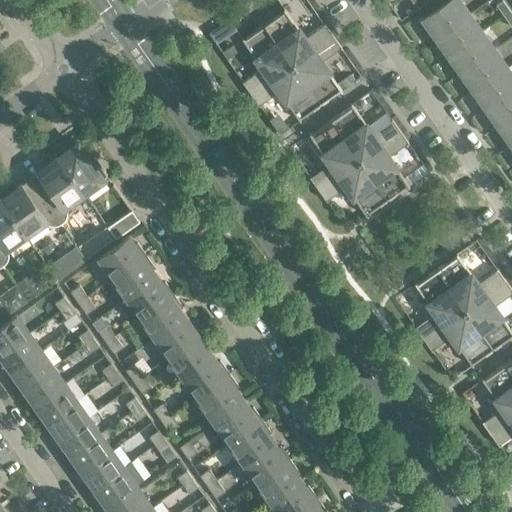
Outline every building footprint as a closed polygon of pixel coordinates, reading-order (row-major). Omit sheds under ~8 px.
[(428,0),(410,0),(417,8),(428,0)] [(434,39),(468,15),(457,0),(450,0),(424,19),(436,36),(434,39)] [(496,5),(504,16),(510,12),(502,0),(496,5)] [(283,11),(263,25),(291,64),(332,35),(324,23),(304,37),(283,8),(282,9),(283,11)] [(481,33),(468,15),(434,39),(437,37),(449,54),(446,56),(446,57),(481,33)] [(228,19),(221,24),(229,35),(236,30),(228,19)] [(291,64),(263,25),(243,39),(242,37),(241,38),(261,67),(242,81),(250,93),(291,64)] [(493,50),(481,33),(446,57),(447,57),(449,55),(461,72),(458,74),(459,74),(493,50)] [(341,47),(332,35),(291,64),(319,104),(339,90),(340,91),(341,90),(321,61),(341,47)] [(506,68),(493,50),(459,74),(459,75),(462,72),(474,89),(471,91),(471,92),(506,68)] [(319,104),(291,64),(250,93),(258,105),(278,91),(299,120),(300,119),(299,118),(319,104)] [(511,89),(511,77),(506,68),(471,92),(474,90),(486,107),(483,109),(484,110),(511,89)] [(339,82),(344,89),(356,80),(351,74),(339,82)] [(511,116),(511,89),(484,110),(487,108),(499,125),(496,127),(511,116)] [(371,133),(351,103),(349,104),(350,106),(330,120),(358,159),(399,130),(391,119),(371,133)] [(511,142),(511,116),(496,127),(499,125),(511,142),(508,144),(509,145),(511,142)] [(358,159),(330,120),(310,134),(309,132),(308,133),(329,162),(309,176),(317,188),(358,159)] [(275,128),(279,134),(288,128),(284,122),(275,128)] [(408,142),(399,130),(358,159),(386,199),(406,185),(407,186),(408,186),(388,156),(408,142)] [(70,148),(58,157),(83,192),(107,175),(92,155),(91,156),(92,157),(88,159),(80,147),(72,152),(70,149),(71,149),(70,148)] [(83,192),(58,157),(45,166),(46,167),(46,166),(48,169),(31,182),(62,225),(62,224),(62,223),(64,221),(66,218),(67,215),(67,212),(66,208),(64,206),(83,192)] [(386,199),(358,159),(317,188),(326,200),(346,186),(366,216),(367,215),(366,213),(386,199)] [(62,225),(31,182),(14,194),(12,191),(12,190),(0,198),(0,200),(24,234),(43,221),(45,223),(48,225),(51,226),(54,226),(58,225),(61,224),(61,225),(62,225)] [(24,234),(0,200),(0,261),(3,267),(4,266),(3,265),(6,263),(7,260),(8,257),(8,254),(8,250),(6,248),(24,234)] [(107,226),(109,228),(116,238),(139,221),(131,210),(107,226)] [(107,231),(97,238),(101,244),(112,237),(107,231)] [(134,245),(128,236),(99,257),(113,277),(145,255),(137,243),(134,245)] [(76,246),(66,253),(76,268),(87,261),(76,246)] [(476,282),(456,253),(455,254),(456,255),(436,269),(464,309),(505,280),(496,268),(476,282)] [(154,267),(145,255),(113,277),(127,297),(156,276),(151,269),(154,267)] [(464,309),(436,269),(416,284),(415,282),(413,283),(434,312),(414,326),(423,338),(464,309)] [(161,284),(156,276),(127,297),(141,316),(173,294),(164,282),(161,284)] [(511,292),(511,290),(505,280),(464,309),(491,348),(511,334),(511,335),(511,332),(493,306),(511,292)] [(78,285),(69,291),(77,303),(86,296),(78,285)] [(181,306),(173,294),(141,316),(155,336),(184,316),(178,308),(181,306)] [(69,304),(63,296),(54,302),(60,311),(69,304)] [(94,307),(86,296),(77,303),(85,314),(94,307)] [(0,304),(0,319),(9,313),(2,303),(0,304)] [(75,313),(69,304),(60,311),(66,319),(75,313)] [(491,348),(464,309),(423,338),(431,350),(451,336),(471,365),(473,364),(471,363),(491,348)] [(0,352),(28,333),(16,315),(0,326),(0,352)] [(189,323),(184,316),(155,336),(169,356),(200,333),(192,321),(189,323)] [(106,324),(97,330),(105,342),(114,335),(106,324)] [(92,338),(86,329),(77,336),(83,344),(92,338)] [(40,349),(28,333),(0,352),(0,354),(8,366),(10,365),(13,368),(40,349)] [(209,345),(200,333),(169,356),(182,375),(211,355),(206,347),(209,345)] [(122,347),(114,335),(105,342),(113,353),(122,347)] [(98,346),(92,338),(83,344),(89,352),(98,346)] [(52,366),(40,349),(13,368),(15,372),(14,373),(23,387),(52,366)] [(217,362),(211,355),(182,375),(196,395),(228,372),(220,360),(217,362)] [(511,358),(503,365),(511,377),(511,358)] [(116,371),(110,363),(101,369),(107,378),(116,371)] [(134,363),(125,370),(133,381),(142,375),(134,363)] [(511,417),(511,377),(503,365),(483,379),(482,377),(481,378),(501,407),(481,421),(490,433),(511,417)] [(63,383),(52,366),(23,387),(32,400),(34,398),(36,402),(63,383)] [(122,380),(116,371),(107,378),(113,386),(122,380)] [(237,385),(228,372),(196,395),(211,415),(240,395),(234,387),(237,385)] [(150,386),(142,375),(133,381),(141,392),(150,386)] [(75,400),(63,383),(36,402),(39,405),(37,407),(46,420),(75,400)] [(140,405),(134,396),(125,403),(131,411),(140,405)] [(87,417),(75,400),(46,420),(56,433),(58,432),(60,436),(87,417)] [(249,409),(244,401),(215,421),(229,441),(261,419),(252,407),(249,409)] [(161,403),(152,409),(160,420),(169,414),(161,403)] [(145,413),(140,405),(131,411),(136,420),(145,413)] [(177,425),(169,414),(160,420),(168,432),(177,425)] [(99,433),(87,417),(60,436),(63,439),(61,441),(70,454),(99,433)] [(511,417),(490,433),(498,445),(511,435),(511,417)] [(270,431),(261,419),(229,441),(243,461),(272,441),(267,433),(270,431)] [(163,438),(157,430),(148,436),(154,444),(163,438)] [(111,450),(99,433),(70,454),(79,467),(81,465),(84,469),(111,450)] [(169,446),(163,438),(154,444),(160,453),(169,446)] [(196,451),(188,440),(179,446),(187,458),(196,451)] [(277,448),(272,441),(243,461),(257,481),(289,458),(280,446),(277,448)] [(123,467),(111,450),(84,469),(86,473),(84,474),(94,487),(123,467)] [(297,470),(289,458),(257,481),(271,500),(299,480),(294,473),(297,470)] [(135,484),(123,467),(94,487),(103,500),(105,499),(108,503),(135,484)] [(208,469),(199,475),(207,486),(216,480),(208,469)] [(191,478),(185,470),(176,476),(182,485),(191,478)] [(197,487),(191,478),(182,485),(188,493),(197,487)] [(224,491),(216,480),(207,486),(215,498),(224,491)] [(305,487),(299,480),(271,500),(278,511),(296,511),(316,498),(308,485),(305,487)] [(143,511),(151,507),(138,489),(112,508),(114,511),(143,511)] [(322,511),(325,510),(316,498),(296,511),(322,511)] [(214,511),(215,511),(209,503),(200,510),(201,511),(214,511)]
